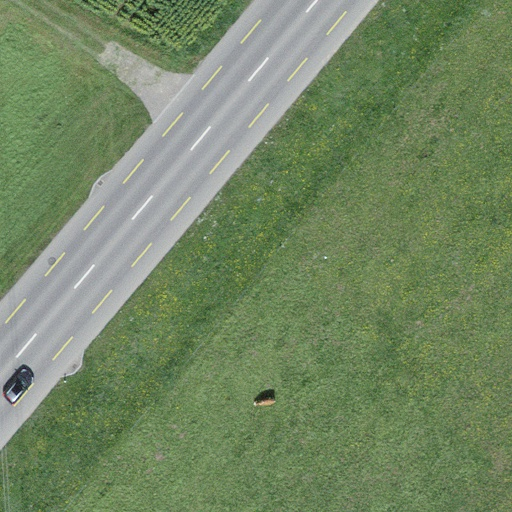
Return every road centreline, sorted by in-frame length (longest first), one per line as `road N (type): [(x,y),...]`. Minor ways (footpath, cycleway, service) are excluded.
road 1 (primary): [(320,0),(0,379)]
road 2 (track): [(28,0),(216,123)]
